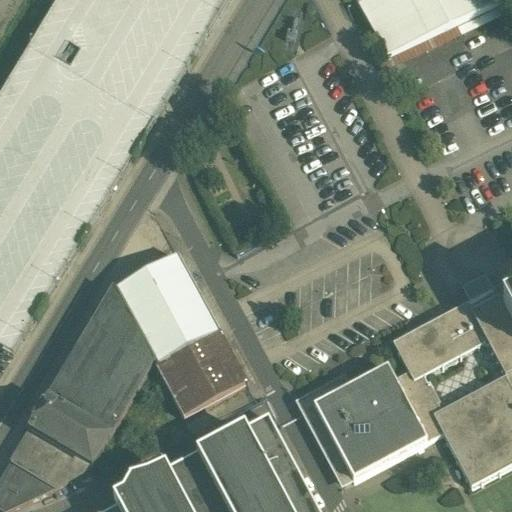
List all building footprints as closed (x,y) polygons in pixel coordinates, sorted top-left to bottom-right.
[(232,0),(61,0),(0,102),(0,353),(13,361),(148,140),(232,0)] [(354,0),(388,60),(511,2),(510,0),(354,0)] [(178,263),(114,298),(153,370),(156,375),(219,339),(178,263)] [(485,281),(463,293),(470,307),(493,295),(485,281)] [(510,299),(473,318),(488,348),(487,348),(487,349),(486,352),(487,355),(491,356),(492,358),(491,361),(492,364),(496,365),(497,367),(496,370),(497,373),(501,374),(502,376),(501,379),(502,382),(506,383),(506,384),(511,380),(511,284),(505,289),(510,299)] [(470,307),(467,308),(468,310),(473,318),(510,299),(505,289),(493,295),(470,307)] [(153,370),(114,298),(49,407),(110,443),(153,370)] [(468,310),(395,349),(411,378),(416,387),(424,382),(487,348),(488,348),(473,318),(468,310)] [(219,339),(156,375),(185,425),(246,390),(219,339)] [(394,387),(388,376),(315,415),(354,488),(427,449),(394,387)] [(424,382),(416,387),(411,378),(394,387),(427,449),(444,440),(434,422),(443,417),(438,409),(441,408),(430,388),(428,390),(424,382)] [(443,417),(434,422),(444,440),(473,494),(511,473),(511,380),(506,384),(443,417)] [(49,407),(31,437),(92,474),(110,443),(49,407)] [(314,511),(268,424),(149,486),(131,491),(122,511),(314,511)] [(92,474),(31,437),(11,471),(54,497),(92,474)] [(20,511),(54,497),(11,471),(0,489),(0,511),(20,511)]
